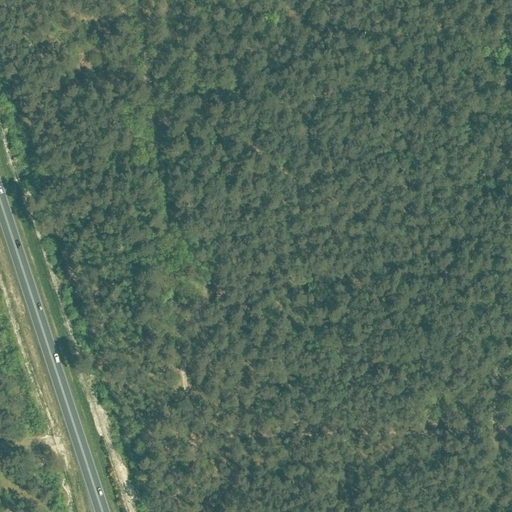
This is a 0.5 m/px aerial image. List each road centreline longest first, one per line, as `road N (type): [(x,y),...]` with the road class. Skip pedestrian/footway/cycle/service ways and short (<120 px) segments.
road 1 (track): [(153,123),(227,133),(281,161),(301,185),(357,212),(422,208),(511,164)]
road 2 (trunk): [(104,511),(0,191)]
road 3 (track): [(139,0),(153,123)]
